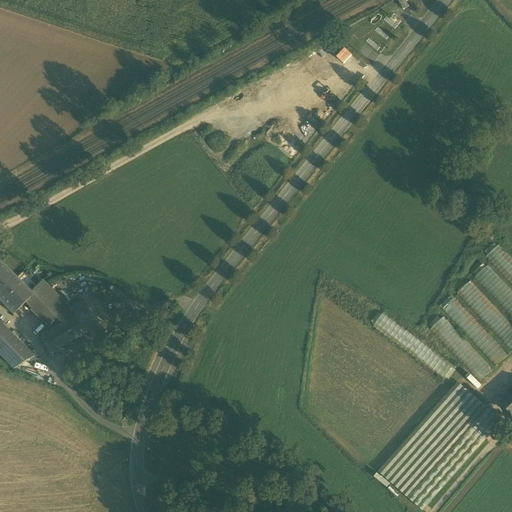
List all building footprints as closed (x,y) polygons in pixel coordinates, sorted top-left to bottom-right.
[(409,0),(397,0),(403,10),(409,7),(406,2),(409,0)] [(511,259),(498,244),(485,256),(504,276),(510,271),(511,272),(511,259)] [(511,290),(488,265),(475,276),(511,315),(511,290)] [(0,301),(12,313),(23,301),(30,294),(0,266),(0,301)] [(511,349),(511,323),(471,280),(458,293),(511,349)] [(23,301),(50,325),(56,317),(62,322),(74,316),(70,309),(72,308),(58,296),(42,281),(30,294),(23,301)] [(83,297),(86,301),(99,325),(113,318),(108,310),(97,289),(83,297)] [(509,355),(455,297),(443,309),(496,366),(509,355)] [(47,353),(99,325),(86,301),(72,308),(70,309),(74,316),(62,322),(38,335),(47,353)] [(382,313),(372,326),(447,380),(457,366),(382,313)] [(431,328),(481,381),(494,369),(444,316),(431,328)] [(0,356),(12,368),(32,355),(0,322),(0,356)] [(378,472),(423,511),(498,427),(493,422),(497,418),(458,383),(378,472)] [(511,417),(511,416),(511,395),(501,404),(511,417)]
